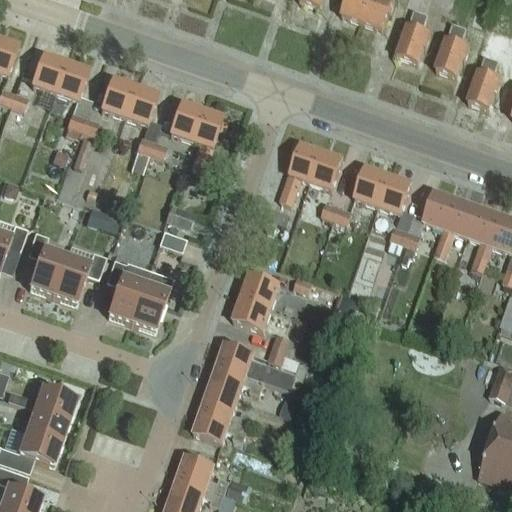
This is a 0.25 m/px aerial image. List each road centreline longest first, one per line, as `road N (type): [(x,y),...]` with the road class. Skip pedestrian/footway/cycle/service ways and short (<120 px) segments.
road 1 (residential): [(176,384),(278,96)]
road 2 (secondary): [(278,96),(14,0)]
road 3 (secondary): [(511,177),(278,96)]
road 4 (residential): [(176,384),(0,320)]
road 5 (residential): [(113,511),(148,468),(176,384)]
